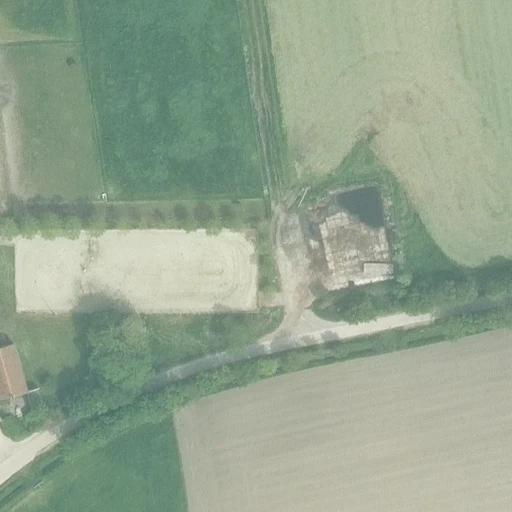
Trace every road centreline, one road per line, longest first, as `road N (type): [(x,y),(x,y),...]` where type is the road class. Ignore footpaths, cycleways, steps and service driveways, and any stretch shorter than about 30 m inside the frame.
road 1 (unclassified): [(0,468),(30,443),(168,376),(255,349),(511,294)]
road 2 (track): [(250,0),(298,340)]
